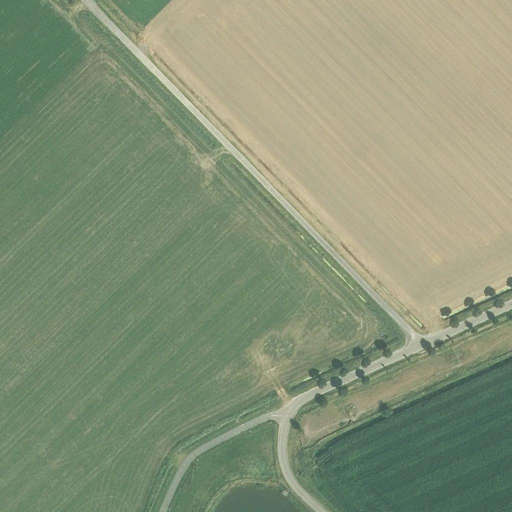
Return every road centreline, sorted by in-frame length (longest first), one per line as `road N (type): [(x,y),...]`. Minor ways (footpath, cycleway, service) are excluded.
road 1 (unclassified): [(422,344),(85,0)]
road 2 (unclassified): [(322,511),(286,475),(284,415),(313,392),(422,344)]
